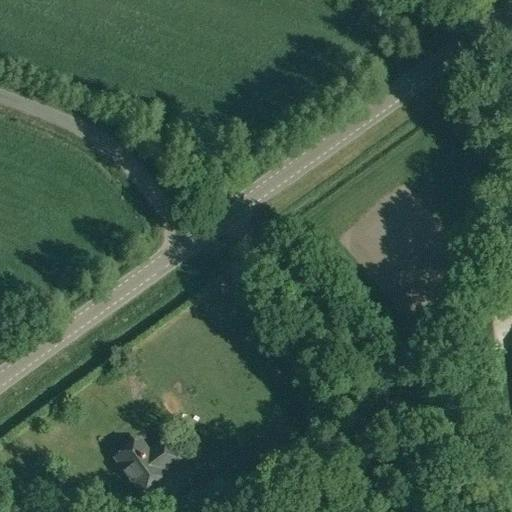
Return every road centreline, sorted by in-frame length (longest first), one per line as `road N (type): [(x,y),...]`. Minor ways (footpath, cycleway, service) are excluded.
road 1 (tertiary): [(186,250),(511,15)]
road 2 (unclassified): [(186,250),(160,201),(125,163),(62,120),(0,97)]
road 3 (tertiary): [(0,385),(186,250)]
